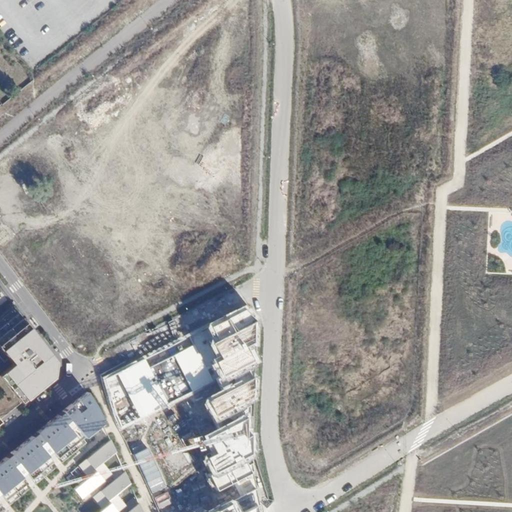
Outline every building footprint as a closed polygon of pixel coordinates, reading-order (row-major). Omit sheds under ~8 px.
[(0,349),(12,364),(2,372),(24,399),(52,377),(54,362),(13,307),(0,317),(0,349)] [(257,322),(245,307),(206,326),(215,343),(257,322)] [(257,322),(215,343),(209,346),(215,360),(209,363),(218,380),(254,364),(257,322)] [(215,343),(206,326),(101,378),(119,431),(215,382),(218,380),(209,363),(215,360),(209,346),(215,343)] [(254,364),(218,380),(215,382),(217,387),(220,392),(254,376),(254,364)] [(254,376),(220,392),(202,401),(215,424),(252,404),(254,376)] [(0,504),(30,480),(101,422),(86,391),(0,463),(0,504)] [(214,438),(251,421),(252,404),(215,424),(209,427),(214,438)] [(216,455),(250,440),(251,421),(214,438),(210,440),(216,455)] [(213,476),(252,458),(250,440),(216,455),(205,460),(213,476)] [(90,465),(95,471),(73,489),(81,498),(111,474),(101,463),(116,451),(109,441),(77,464),(82,470),(90,465)] [(234,484),(258,473),(252,458),(213,476),(207,478),(215,493),(234,484)] [(104,496),(110,502),(97,511),(116,511),(125,505),(115,494),(131,482),(123,472),(92,495),(96,501),(104,496)] [(244,511),(266,500),(258,473),(234,484),(240,498),(231,502),(235,511),(244,511)] [(196,494),(172,506),(174,511),(185,511),(201,505),(196,494)] [(267,511),(268,507),(266,500),(244,511),(267,511)] [(235,511),(231,502),(207,511),(235,511)]
